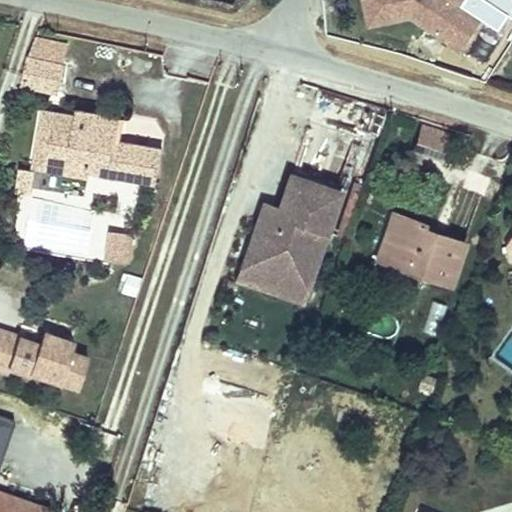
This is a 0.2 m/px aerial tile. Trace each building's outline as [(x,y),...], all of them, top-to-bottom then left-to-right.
[(463,5),(465,0),(364,0),(370,26),(411,17),(441,37),(463,5)] [(477,14),(463,5),(441,37),(456,46),(477,14)] [(62,65),(67,43),(37,36),(30,58),(62,65)] [(57,92),(62,65),(30,58),(24,85),(57,92)] [(49,158),(54,126),(74,129),(77,114),(43,108),(32,168),(67,173),(69,161),(49,158)] [(157,183),(162,149),(116,141),(120,117),(77,110),(77,114),(74,129),(54,126),(49,158),(69,161),(67,173),(89,177),(90,172),(157,183)] [(441,157),(449,133),(423,125),(415,149),(441,157)] [(301,278),(318,229),(326,232),(339,192),(290,175),(280,206),(277,215),(282,217),(279,226),(266,222),(252,262),(301,278)] [(303,305),(329,233),(326,232),(318,229),(301,278),(252,262),(266,222),(279,226),(282,217),(277,215),(280,206),(262,200),(234,281),(303,305)] [(408,261),(389,255),(403,215),(394,212),(377,260),(405,269),(408,261)] [(450,285),(465,242),(444,235),(441,242),(420,235),(422,228),(424,223),(403,215),(389,255),(408,261),(405,269),(450,285)] [(444,235),(422,228),(420,235),(441,242),(444,235)] [(128,260),(132,235),(112,232),(108,258),(128,260)] [(87,357),(70,351),(73,342),(42,332),(39,343),(0,330),(0,370),(7,373),(9,368),(29,375),(30,372),(77,387),(87,357)] [(0,511),(55,511),(0,493),(0,468),(15,423),(0,417),(0,511)]
